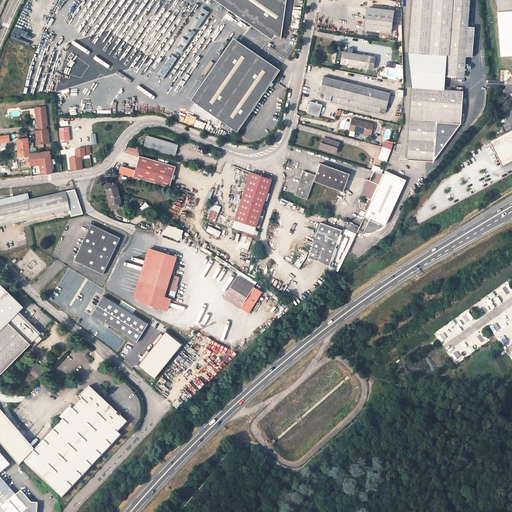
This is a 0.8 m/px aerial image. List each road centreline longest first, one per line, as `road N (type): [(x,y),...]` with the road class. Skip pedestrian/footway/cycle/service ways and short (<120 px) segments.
road 1 (trunk): [(130,511),(309,340),(505,209)]
road 2 (unclassified): [(309,0),(277,144),(245,155),(143,124),(102,168),(0,184)]
road 3 (residential): [(0,263),(149,393),(142,431),(69,511)]
road 4 (unknown): [(416,165),(447,152),(471,117),(481,77),(475,0)]
road 5 (unknown): [(404,0),(404,155),(416,165)]
road 6 (unknown): [(81,174),(92,211),(181,250)]
